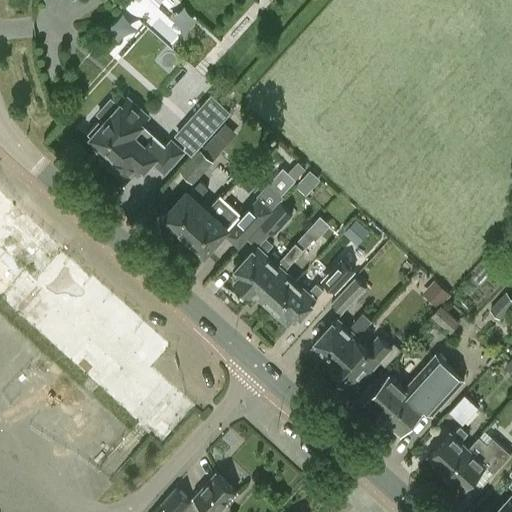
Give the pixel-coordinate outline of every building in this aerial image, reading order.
[(129,95),(121,104),(92,136),(108,151),(100,161),(125,184),(134,175),(135,176),(150,160),(165,174),(187,151),(171,137),(167,141),(156,131),(154,134),(144,125),(152,116),(129,95)] [(202,116),(194,124),(205,137),(212,128),(202,116)] [(225,122),(180,171),(193,183),(214,161),(212,160),(237,133),(225,122)] [(311,192),(324,175),(312,166),(299,184),(311,192)] [(258,196),(232,226),(247,239),(261,224),(282,201),(280,199),(278,201),(274,198),(283,188),(269,176),(254,192),(258,196)] [(201,181),(190,193),(187,190),(164,217),(173,225),(173,228),(179,234),(182,233),(184,235),(207,208),(197,200),(209,187),(201,181)] [(0,299),(33,329),(34,328),(74,363),(101,387),(119,404),(118,406),(138,424),(151,436),(162,446),(196,408),(151,368),(170,347),(91,276),(89,279),(60,254),(64,250),(0,193),(0,299)] [(207,208),(184,235),(187,237),(186,241),(192,246),(196,245),(205,254),(229,228),(227,226),(239,214),(219,195),(207,208)] [(282,201),(261,224),(270,232),(275,236),(295,212),(282,201)] [(360,244),(373,229),(359,216),(346,231),(360,244)] [(311,226),(301,237),(310,245),(320,234),(311,226)] [(253,250),(237,269),(242,274),(238,279),(240,282),(239,284),(239,288),(244,293),(248,292),(249,290),(251,292),(277,264),(276,264),(265,254),(274,243),(266,236),(257,247),(258,248),(255,252),(253,250)] [(295,242),(276,264),(277,264),(251,292),(256,297),(258,295),(273,308),(296,282),(284,271),(304,249),(295,242)] [(342,259),(323,279),(336,291),(355,270),(342,259)] [(367,285),(356,276),(331,303),(342,313),(367,285)] [(425,289),(439,302),(450,290),(436,277),(425,289)] [(307,292),(296,282),(273,308),(275,310),(275,314),(279,318),(283,318),(289,323),(291,322),(294,324),(316,300),(315,299),(324,289),(316,282),(307,292)] [(511,296),(506,291),(490,309),(500,318),(511,305),(511,296)] [(430,315),(449,333),(460,323),(441,304),(430,315)] [(362,312),(348,328),(337,318),(312,345),(330,361),(327,364),(331,368),(333,365),(359,337),(358,337),(372,320),(362,312)] [(359,338),(359,337),(333,365),(331,368),(331,369),(331,371),(337,377),(341,377),(351,386),(359,378),(361,380),(378,361),(385,367),(402,349),(393,342),(391,345),(378,334),(366,348),(357,340),(359,338)] [(435,352),(404,386),(390,374),(366,401),(401,432),(423,407),(432,415),(465,379),(435,352)] [(463,424),(479,406),(465,394),(449,412),(463,424)] [(460,424),(452,433),(430,458),(437,464),(437,468),(446,475),(481,437),(479,436),(468,448),(460,441),(468,432),(460,424)] [(481,437),(446,475),(454,482),(457,482),(465,490),(486,467),(494,473),(511,453),(493,437),(487,443),(481,437)] [(511,480),(508,484),(511,487),(511,496),(497,511),(511,511),(511,469),(509,473),(511,475),(511,480)] [(164,506),(166,507),(160,511),(219,511),(238,491),(217,473),(192,501),(179,489),(164,506)]
